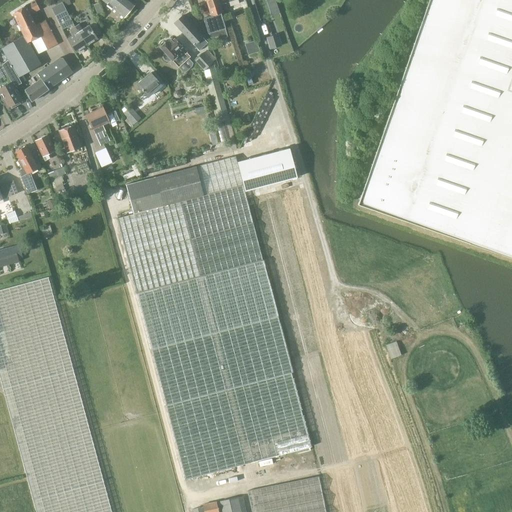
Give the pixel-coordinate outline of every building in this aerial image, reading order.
[(29,15),(39,10),(34,0),(25,5),(24,6),(29,15)] [(134,3),(130,0),(101,0),(112,8),(123,17),(134,3)] [(210,8),(212,15),(203,18),(208,33),(209,33),(210,36),(211,38),(218,36),(219,39),(228,36),(225,28),(221,13),(222,12),(220,5),(218,0),(206,0),(209,8),(210,8)] [(511,0),(428,0),(358,204),(511,258),(511,0)] [(62,2),(51,7),(62,29),(72,24),(62,2)] [(35,26),(29,15),(24,6),(13,14),(23,36),(27,42),(30,41),(37,54),(57,44),(44,21),(35,26)] [(193,44),(199,50),(207,42),(203,38),(183,15),(174,23),(193,44)] [(78,24),(74,27),(86,46),(97,39),(88,25),(82,30),(78,24)] [(76,52),(86,46),(74,27),(70,30),(73,35),(67,39),(76,52)] [(282,51),(281,46),(278,34),(267,37),(272,54),(282,51)] [(40,64),(27,42),(23,36),(1,48),(8,60),(17,77),(26,72),(40,64)] [(170,61),(172,60),(178,67),(190,56),(186,52),(187,52),(182,46),(181,47),(174,39),(172,40),(171,38),(167,42),(166,41),(160,47),(165,52),(164,53),(164,54),(163,56),(165,60),(167,61),(170,61)] [(260,51),(256,40),(245,44),(248,55),(260,51)] [(30,82),(32,84),(24,90),(31,101),(49,89),(48,88),(72,72),(63,59),(59,58),(31,77),(33,80),(30,82)] [(11,82),(0,88),(0,94),(7,107),(21,99),(14,87),(21,83),(17,77),(8,60),(1,65),(11,82)] [(26,72),(17,77),(21,83),(29,78),(26,72)] [(151,72),(136,85),(147,97),(161,84),(151,72)] [(92,130),(110,122),(102,104),(85,112),(92,130)] [(134,124),(140,118),(133,110),(126,116),(134,124)] [(59,130),(67,152),(81,147),(73,125),(59,130)] [(93,130),(101,145),(110,141),(103,125),(93,130)] [(45,160),(49,158),(47,154),(54,150),(47,135),(36,141),(45,160)] [(26,174),(27,173),(38,168),(26,146),(15,151),(20,159),(18,161),(22,168),(19,170),(25,188),(32,185),(29,177),(27,178),(26,174)] [(125,184),(133,214),(116,218),(186,486),(312,459),(235,155),(125,184)] [(89,170),(86,161),(75,165),(78,174),(89,170)] [(48,180),(57,177),(54,170),(46,173),(48,180)] [(61,176),(57,177),(48,180),(54,196),(66,191),(63,185),(65,184),(61,176)] [(0,199),(3,199),(15,194),(11,185),(0,189),(0,199)] [(19,220),(32,216),(30,211),(18,216),(19,220)] [(0,249),(0,262),(22,256),(18,245),(0,249)] [(0,377),(36,511),(111,511),(48,277),(0,289),(0,377)] [(324,511),(318,476),(246,493),(250,511),(324,511)] [(245,511),(242,495),(220,501),(222,511),(245,511)]
